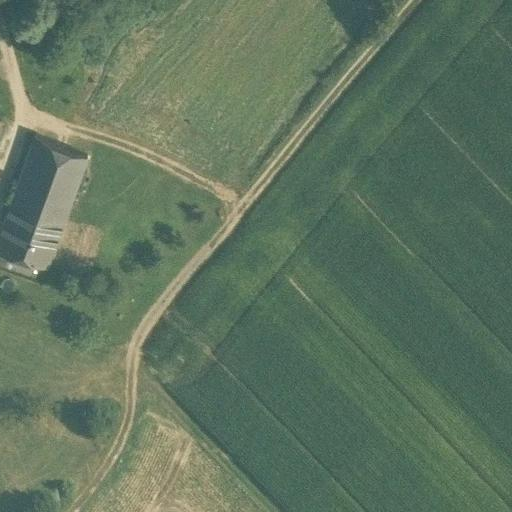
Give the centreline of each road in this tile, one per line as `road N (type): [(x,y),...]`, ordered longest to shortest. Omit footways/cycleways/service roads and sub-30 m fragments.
road 1 (track): [(70,511),(121,440),(130,416),(132,346),(153,314),(415,0)]
road 2 (track): [(0,34),(33,111),(143,175),(192,265)]
